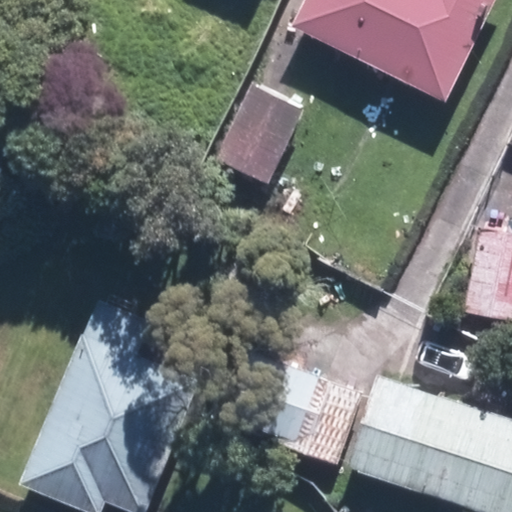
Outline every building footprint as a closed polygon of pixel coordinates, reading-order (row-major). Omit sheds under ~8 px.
[(148,0),(101,0),(139,19),(148,0)] [(500,0),(309,0),(298,25),(454,98),(500,0)] [(310,106),(256,81),(220,160),(274,185),(310,106)] [(511,227),(480,222),(468,303),(511,310),(511,227)] [(156,321),(106,299),(26,479),(99,511),(107,511),(113,499),(143,511),(146,511),(205,381),(141,353),(156,321)] [(341,460),(363,390),(257,357),(235,428),(341,460)] [(511,511),(511,416),(380,372),(350,463),(496,511),(511,511)]
